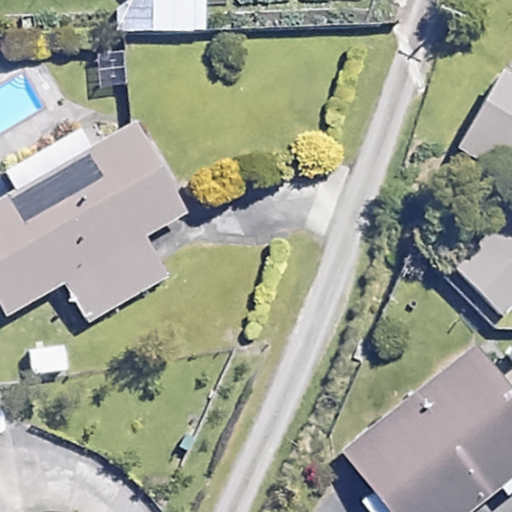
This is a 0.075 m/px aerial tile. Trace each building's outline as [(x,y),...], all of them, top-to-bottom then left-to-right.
[(203,0),(145,0),(146,32),(205,30),(203,0)] [(511,81),(484,66),(450,125),(511,161),(511,81)] [(98,123),(0,175),(0,304),(42,286),(51,304),(134,263),(114,226),(147,207),(98,123)] [(511,302),(511,213),(506,207),(445,267),(495,319),(511,302)] [(511,379),(485,344),(331,448),(378,511),(425,511),(511,453),(511,379)]
